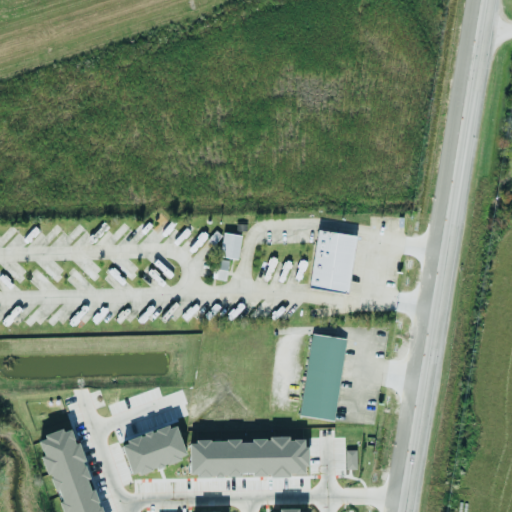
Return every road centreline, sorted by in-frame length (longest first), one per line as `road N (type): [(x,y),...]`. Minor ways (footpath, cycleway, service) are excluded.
road 1 (secondary): [(405,511),(488,0)]
road 2 (residential): [(408,496),(121,504),(80,396)]
